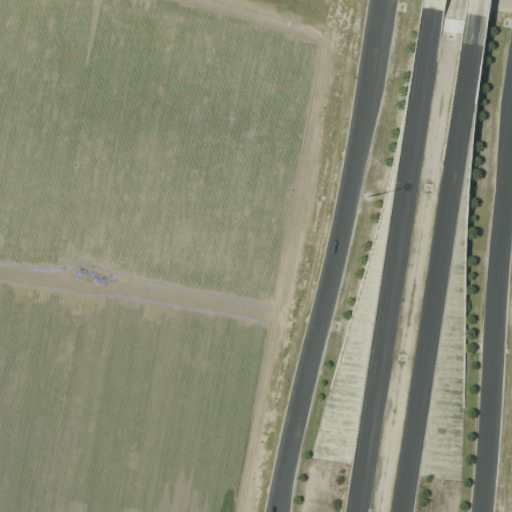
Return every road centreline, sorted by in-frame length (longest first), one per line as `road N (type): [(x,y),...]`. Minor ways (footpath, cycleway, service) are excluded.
road 1 (trunk): [(377,0),(275,511)]
road 2 (trunk): [(437,13),(361,508)]
road 3 (trunk): [(407,511),(477,24)]
road 4 (trunk): [(478,511),(511,119)]
